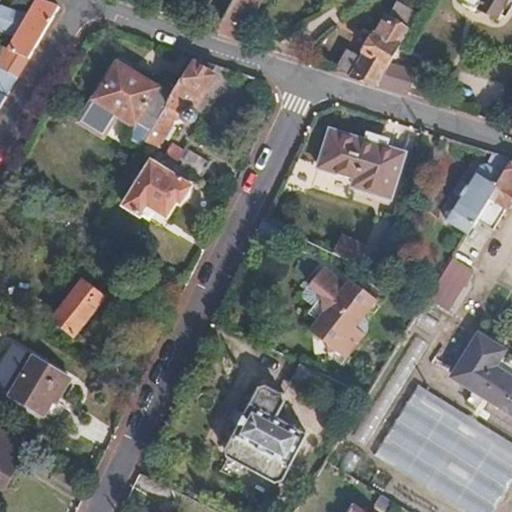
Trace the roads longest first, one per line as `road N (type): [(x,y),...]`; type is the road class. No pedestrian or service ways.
road 1 (residential): [(309,78),(100,511)]
road 2 (residential): [(309,78),(83,0)]
road 3 (residential): [(511,139),(309,78)]
road 4 (residential): [(80,0),(0,143)]
